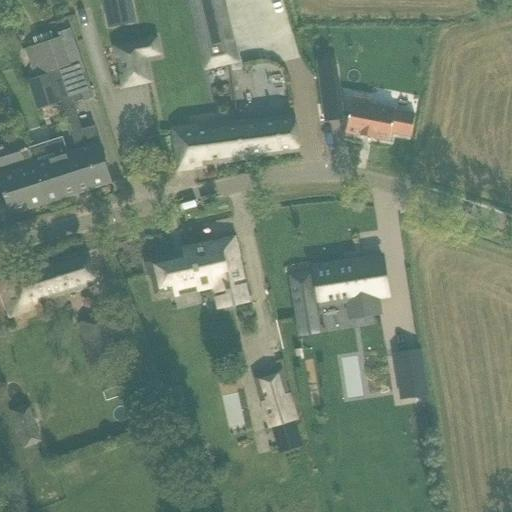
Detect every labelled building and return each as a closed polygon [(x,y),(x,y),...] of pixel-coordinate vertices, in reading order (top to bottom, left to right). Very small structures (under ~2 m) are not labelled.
[(221,0),(189,0),(206,70),(236,63),(221,0)] [(54,40),(43,44),(51,72),(52,74),(61,104),(63,103),(64,106),(74,103),(76,102),(79,102),(78,99),(70,73),(77,60),(69,32),(53,36),(54,40)] [(156,39),(115,48),(123,87),(149,81),(141,43),(155,41),(155,43),(157,43),(156,39)] [(43,44),(26,49),(31,65),(40,63),(44,74),(51,72),(43,44)] [(336,69),(318,71),(325,125),(343,122),(342,117),(349,118),(349,119),(346,133),(390,141),(391,133),(411,137),(415,115),(395,112),(396,111),(369,106),(370,99),(354,96),(350,112),(341,110),(336,69)] [(74,103),(64,106),(71,133),(70,133),(76,152),(88,190),(109,183),(103,164),(92,127),(82,130),(74,103)] [(234,123),(239,161),(299,153),(295,116),(238,123),(238,122),(234,123)] [(193,167),(239,161),(234,123),(174,130),(178,167),(193,166),(193,167)] [(63,138),(29,148),(47,203),(60,199),(88,190),(76,152),(68,154),(63,138)] [(19,142),(0,147),(0,183),(10,215),(47,203),(29,148),(22,151),(19,142)] [(327,204),(328,213),(351,211),(350,202),(327,204)] [(183,255),(145,264),(145,265),(146,265),(149,277),(151,276),(155,295),(174,290),(175,294),(178,293),(179,296),(197,292),(196,289),(214,285),(214,287),(226,285),(227,290),(226,290),(227,295),(228,295),(230,302),(251,297),(250,296),(243,268),(244,268),(244,267),(242,267),(240,268),(239,264),(241,263),(243,263),(243,261),(242,261),(241,258),(242,258),(242,257),(240,257),(235,258),(235,255),(237,254),(234,243),(230,244),(229,240),(221,242),(221,243),(212,245),(212,244),(184,251),(183,250),(182,250),(183,255)] [(0,282),(0,288),(11,319),(43,309),(41,302),(97,285),(85,252),(0,282)] [(310,272),(291,274),(299,327),(317,325),(313,299),(319,298),(319,301),(354,296),(355,303),(357,303),(359,311),(378,309),(376,293),(384,292),(381,270),(384,270),(382,257),(346,262),(347,264),(337,266),(336,260),(314,263),(316,278),(311,279),(310,272)] [(105,317),(79,324),(91,366),(93,365),(94,369),(117,363),(105,317)] [(416,351),(394,355),(400,397),(422,393),(416,351)] [(261,367),(272,418),(295,413),(285,362),(261,367)] [(10,411),(22,449),(42,442),(30,404),(10,411)]
